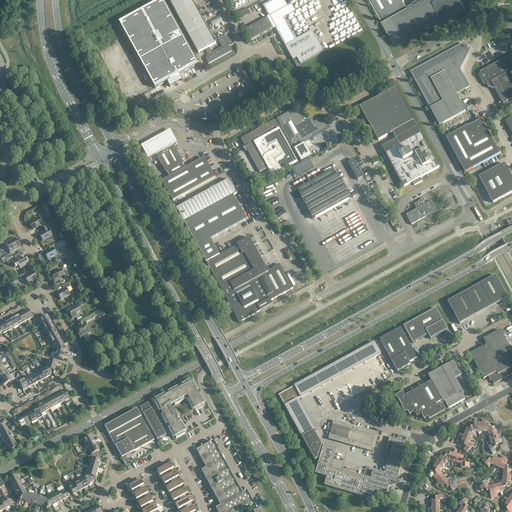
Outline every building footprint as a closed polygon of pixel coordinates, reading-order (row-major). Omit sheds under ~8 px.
[(161,0),(119,23),(155,88),(168,81),(170,85),(181,79),(179,75),(199,64),(163,0),(161,0)] [(171,0),(169,1),(198,54),(205,50),(208,55),(206,56),(207,58),(205,59),(208,64),(231,52),(229,46),(230,45),(227,40),(226,41),(224,37),(218,40),(220,44),(222,43),(224,46),(212,53),(209,48),(216,44),(191,0),(171,0)] [(312,31),(296,40),(283,16),(294,10),(291,5),(300,0),(311,0),(312,1),(313,0),(273,0),(263,6),(269,16),(245,30),(251,41),(275,27),(293,60),(297,58),(300,65),(323,52),(312,31)] [(369,0),(395,45),(464,7),(460,0),(416,0),(406,6),(402,0),(369,0)] [(247,8),(236,15),(239,19),(250,13),(247,8)] [(465,48),(463,44),(416,69),(415,70),(410,72),(430,109),(439,126),(466,112),(463,107),(456,94),(460,92),(465,90),(470,87),(464,76),(460,70),(468,54),(466,50),(467,49),(465,47),(465,48)] [(511,55),(481,73),(483,76),(482,77),(482,78),(482,79),(482,80),(483,82),(484,83),(485,83),(486,84),(487,84),(489,88),(492,86),(502,104),(511,98),(511,55)] [(395,88),(360,108),(378,141),(393,133),(397,139),(382,147),(404,187),(439,167),(395,88)] [(293,110),(277,119),(293,148),(330,128),(325,120),(321,122),(319,118),(314,120),(312,116),(308,118),(305,114),(303,115),(302,113),(300,114),(299,112),(295,114),(293,110)] [(481,119),(477,121),(477,122),(473,124),(472,123),(446,138),(465,173),(500,154),(486,127),(485,128),(482,123),(483,123),(481,119)] [(298,163),(274,120),(240,139),(259,173),(267,168),(272,177),(298,163)] [(140,144),(148,158),(178,141),(171,128),(140,144)] [(156,155),(156,156),(166,173),(167,172),(170,178),(162,182),(173,201),(215,178),(205,158),(191,166),(185,169),(182,164),(183,163),(175,148),(174,146),(156,155)] [(292,168),(294,171),(295,171),(294,169),(294,168),(299,165),(300,165),(300,164),(305,161),(306,162),(307,164),(309,163),(307,160),(292,168)] [(354,160),(348,163),(357,180),(363,177),(361,174),(362,174),(359,168),(358,169),(358,167),(359,167),(357,164),(356,165),(354,160)] [(511,177),(504,164),(496,168),(479,178),(493,203),(511,192),(511,177)] [(303,186),(297,189),(301,197),(302,196),(315,221),(351,201),(338,177),(338,176),(334,169),(319,177),(319,178),(303,187),(303,186)] [(229,180),(176,209),(184,223),(206,263),(239,323),(256,314),(273,305),(271,301),(293,289),(279,265),(268,271),(249,238),(236,245),(237,246),(219,256),(211,240),(246,220),(233,196),(237,194),(229,180)] [(413,204),(416,208),(404,215),(411,227),(427,218),(426,216),(431,214),(436,211),(431,201),(426,204),(425,202),(423,199),(420,200),(413,204)] [(54,222),(52,217),(40,223),(37,219),(29,223),(33,230),(39,226),(41,229),(54,222)] [(279,227),(283,233),(292,228),(288,222),(279,227)] [(39,235),(42,241),(52,236),(48,230),(46,227),(41,230),(42,233),(39,235)] [(5,244),(6,246),(5,247),(6,248),(7,247),(10,253),(20,248),(15,238),(5,244)] [(44,253),(47,260),(57,255),(54,250),(57,249),(54,244),(49,247),(50,250),(44,253)] [(19,267),(20,269),(29,264),(26,258),(23,260),(22,259),(21,257),(18,258),(17,256),(15,257),(16,260),(12,262),(15,268),(17,266),(19,267)] [(51,275),(54,281),(63,276),(64,279),(69,276),(66,271),(63,273),(61,270),(51,275)] [(25,279),(28,284),(37,279),(33,272),(26,276),(25,273),(19,276),(22,281),(25,279)] [(507,299),(495,277),(447,304),(459,326),(471,319),(494,306),(507,299)] [(57,293),(61,300),(70,296),(66,288),(57,293)] [(93,292),(83,298),(86,303),(90,301),(91,302),(97,298),(93,292)] [(70,314),(73,319),(81,314),(77,307),(74,309),(73,306),(65,310),(68,315),(70,314)] [(436,309),(404,326),(413,344),(428,335),(430,340),(448,330),(436,309)] [(32,318),(28,310),(23,313),(27,321),(32,318)] [(27,321),(23,313),(18,315),(23,323),(27,321)] [(78,323),(79,324),(76,326),(78,329),(76,330),(80,338),(83,336),(84,339),(86,339),(88,338),(89,336),(87,334),(90,333),(85,323),(97,316),(95,313),(78,323)] [(23,323),(18,315),(14,318),(18,326),(23,323)] [(47,316),(41,319),(39,320),(42,325),(49,321),(47,316)] [(18,326),(14,318),(9,321),(13,329),(18,326)] [(13,329),(9,321),(4,323),(8,331),(13,329)] [(52,325),(49,321),(42,325),(44,330),(52,325)] [(8,331),(4,323),(0,325),(0,328),(3,333),(2,333),(3,334),(8,331)] [(55,330),(52,325),(44,330),(46,332),(47,334),(55,330)] [(411,347),(401,328),(379,340),(397,372),(410,365),(409,363),(417,359),(411,347)] [(56,332),(55,330),(47,334),(49,339),(57,335),(56,332)] [(489,376),(494,385),(511,374),(511,358),(504,343),(506,341),(500,330),(483,339),(486,345),(470,354),(483,379),(489,376)] [(60,339),(57,335),(49,339),(52,344),(60,339)] [(63,345),(60,339),(52,344),(55,349),(56,349),(62,345),(63,345)] [(56,349),(57,351),(56,352),(63,355),(63,354),(64,351),(69,351),(68,348),(64,348),(62,345),(56,349)] [(55,352),(53,358),(62,361),(64,355),(63,354),(63,355),(56,352),(55,352)] [(47,366),(48,366),(55,368),(55,369),(57,363),(49,360),(47,366)] [(428,376),(431,382),(442,402),(443,403),(444,402),(448,409),(465,401),(462,395),(464,394),(463,392),(462,392),(455,379),(461,376),(454,362),(428,376)] [(48,366),(47,368),(45,369),(49,375),(52,374),(56,377),(57,375),(54,372),(55,368),(48,366)] [(45,368),(40,371),(44,379),(49,376),(49,375),(45,369),(45,368)] [(9,376),(6,370),(0,373),(0,378),(1,380),(9,376)] [(44,379),(40,371),(34,374),(39,382),(44,379)] [(39,382),(34,374),(29,377),(33,385),(39,382)] [(12,381),(9,376),(1,380),(4,385),(12,381)] [(33,385),(29,377),(24,380),(28,388),(33,385)] [(28,388),(24,380),(18,383),(23,391),(28,388)] [(169,394),(165,396),(170,406),(174,403),(175,405),(184,400),(183,398),(185,397),(185,398),(185,399),(185,400),(186,400),(187,400),(187,399),(188,398),(189,400),(187,401),(192,410),(194,409),(195,411),(204,406),(203,404),(205,403),(200,394),(198,395),(196,391),(198,390),(193,381),(191,382),(190,380),(181,385),(182,387),(178,389),(177,387),(168,392),(169,394)] [(305,380),(279,395),(302,437),(314,430),(297,399),(312,391),(305,380)] [(442,402),(431,382),(407,395),(407,397),(406,397),(403,392),(396,396),(405,413),(407,412),(409,416),(414,413),(414,412),(416,411),(417,414),(415,415),(417,418),(420,416),(419,414),(421,413),(422,415),(421,415),(424,420),(428,418),(429,420),(446,411),(442,404),(441,404),(440,403),(442,402)] [(71,402),(65,391),(60,394),(64,402),(66,405),(71,402)] [(64,402),(60,394),(55,397),(60,404),(64,402)] [(175,437),(176,439),(185,434),(184,432),(186,431),(181,422),(179,423),(177,419),(179,418),(174,408),(172,409),(170,406),(165,396),(164,394),(154,399),(155,401),(153,402),(159,412),(160,411),(162,415),(161,416),(166,425),(167,424),(170,428),(168,429),(173,438),(175,437)] [(60,404),(55,397),(51,399),(55,407),(60,404)] [(56,410),(55,407),(51,399),(46,402),(50,409),(51,412),(56,410)] [(50,409),(46,402),(41,404),(45,412),(50,409)] [(162,430),(148,403),(139,408),(154,434),(154,435),(157,440),(166,435),(163,430),(162,430)] [(45,412),(41,404),(38,406),(36,407),(38,410),(40,415),(41,415),(42,417),(47,415),(45,412)] [(109,435),(121,458),(126,456),(126,457),(126,456),(129,454),(130,455),(130,454),(154,441),(136,409),(104,427),(109,435)] [(38,410),(32,412),(37,420),(42,417),(41,415),(40,415),(38,410)] [(37,420),(32,412),(27,415),(31,423),(37,420)] [(31,423),(27,415),(22,418),(26,426),(31,423)] [(26,426),(22,418),(17,421),(21,429),(26,426)] [(466,428),(465,432),(472,435),(474,432),(478,432),(478,424),(474,423),(474,427),(471,427),(470,430),(466,428)] [(484,424),(484,432),(488,432),(489,436),(497,434),(496,430),(492,431),(491,428),(488,428),(488,424),(484,424)] [(342,439),(341,443),(373,452),(378,434),(352,427),(351,428),(346,426),(345,429),(333,426),(331,435),(342,439)] [(6,428),(0,431),(0,434),(2,438),(9,433),(6,428)] [(320,446),(312,431),(301,438),(314,461),(316,460),(319,461),(317,466),(315,475),(326,478),(324,487),(356,496),(358,497),(363,498),(371,501),(373,492),(385,495),(388,485),(391,486),(391,483),(382,480),(384,476),(372,472),(370,481),(329,469),(335,450),(320,446)] [(472,435),(465,432),(463,436),(460,434),(459,437),(462,438),(470,441),(472,435)] [(12,438),(9,433),(2,438),(4,442),(12,438)] [(501,435),(500,433),(497,434),(489,436),(490,442),(498,440),(497,436),(501,435)] [(83,440),(86,445),(93,441),(91,436),(83,440)] [(15,443),(12,438),(4,442),(7,447),(15,443)] [(407,443),(390,438),(385,455),(390,457),(402,461),(407,443)] [(462,438),(461,442),(465,443),(464,446),(466,448),(464,451),(467,454),(472,447),(469,445),(470,441),(462,438)] [(499,444),(498,440),(490,442),(491,446),(488,448),(492,455),(496,453),(494,449),(496,448),(495,445),(499,444)] [(96,446),(93,441),(86,445),(88,450),(96,446)] [(214,442),(206,446),(205,447),(204,446),(203,446),(202,446),(202,447),(203,448),(198,451),(203,459),(207,468),(202,471),(207,480),(210,479),(212,483),(210,484),(220,503),(222,506),(217,509),(218,511),(253,511),(257,510),(248,492),(243,495),(219,451),(214,442)] [(17,448),(15,443),(7,447),(9,452),(17,448)] [(99,451),(96,446),(88,450),(91,455),(91,457),(98,456),(98,452),(99,451)] [(441,456),(439,459),(438,459),(445,464),(448,461),(451,462),(454,454),(453,454),(450,453),(448,457),(446,456),(444,458),(441,456)] [(463,457),(459,455),(457,463),(461,465),(461,469),(469,468),(469,464),(465,464),(465,461),(462,460),(463,457)] [(99,460),(98,456),(91,457),(91,458),(90,464),(98,467),(100,461),(99,460)] [(505,457),(502,456),(501,460),(497,458),(494,466),(500,469),(503,461),(505,457)] [(402,461),(390,457),(384,476),(382,480),(391,483),(396,483),(402,461)] [(439,459),(435,457),(434,459),(437,462),(435,464),(442,469),(445,464),(438,459),(439,459)] [(491,465),(494,466),(497,458),(494,457),(492,461),(489,460),(487,462),(484,459),(482,462),(488,468),(491,465)] [(511,475),(511,471),(508,470),(508,467),(505,466),(508,459),(505,457),(503,461),(500,469),(503,470),(503,474),(511,475)] [(173,463),(157,472),(161,480),(175,473),(175,472),(172,467),(174,466),(173,463)] [(98,467),(90,464),(88,470),(97,473),(98,467)] [(442,469),(435,464),(433,468),(436,470),(435,473),(436,475),(433,477),(436,481),(442,475),(440,472),(442,469)] [(97,473),(88,470),(86,476),(85,477),(91,482),(94,478),(95,478),(97,473)] [(177,471),(175,472),(175,473),(161,480),(166,489),(180,481),(177,475),(179,474),(177,471)] [(446,480),(442,475),(436,481),(438,483),(435,486),(437,488),(440,485),(446,480)] [(8,480),(11,485),(19,481),(16,476),(8,480)] [(91,482),(85,477),(84,478),(79,481),(83,489),(89,486),(88,485),(91,482)] [(182,480),(180,481),(166,489),(171,497),(185,489),(182,484),(184,483),(182,480)] [(448,483),(446,480),(440,485),(442,488),(445,486),(447,488),(450,487),(451,491),(455,489),(452,482),(448,483)] [(510,481),(502,480),(501,481),(500,481),(499,482),(499,483),(498,484),(499,485),(498,485),(500,493),(504,492),(503,488),(506,487),(506,485),(510,485),(510,481)] [(22,486),(19,481),(11,485),(14,491),(22,486)] [(83,489),(79,481),(74,484),(78,492),(83,489)] [(145,489),(140,481),(126,488),(128,491),(130,490),(133,496),(145,489)] [(78,492),(74,484),(68,487),(73,495),(78,492)] [(490,495),(494,494),(492,486),(488,487),(486,484),(479,488),(482,491),(485,489),(486,492),(489,491),(490,495)] [(25,492),(22,486),(14,491),(17,496),(18,496),(24,492),(25,492)] [(67,488),(58,493),(63,500),(68,497),(67,495),(70,494),(67,488)] [(187,488),(185,489),(171,497),(175,506),(189,498),(186,492),(188,491),(187,488)] [(150,498),(145,489),(133,496),(131,497),(132,500),(135,499),(138,504),(150,498)] [(18,496),(19,499),(16,502),(18,504),(21,500),(25,501),(27,494),(25,494),(24,492),(18,496)] [(441,492),(437,493),(438,497),(435,498),(435,501),(431,501),(431,505),(440,505),(440,501),(445,499),(444,494),(442,495),(441,492)] [(27,493),(27,494),(25,501),(24,502),(30,504),(33,495),(27,493)] [(63,500),(58,493),(53,495),(57,503),(63,500)] [(35,495),(35,496),(33,495),(30,504),(36,506),(39,497),(38,497),(38,496),(35,495)] [(57,503),(53,495),(48,498),(48,499),(52,506),(57,503)] [(45,499),(39,497),(36,506),(42,507),(42,506),(44,499),(45,499)] [(191,497),(189,498),(175,506),(178,511),(183,511),(194,506),(191,501),(193,500),(191,497)] [(511,498),(510,497),(508,500),(505,497),(503,500),(507,502),(511,505),(511,498)] [(143,511),(154,506),(150,498),(138,504),(135,505),(137,508),(139,507),(141,511),(143,511)] [(5,499),(0,501),(0,502),(4,510),(10,507),(5,499)] [(48,499),(46,500),(44,499),(42,506),(46,507),(46,511),(49,511),(49,507),(52,506),(48,499)] [(461,507),(459,511),(460,511),(467,511),(465,510),(466,507),(465,505),(468,502),(465,499),(459,504),(461,507)]
